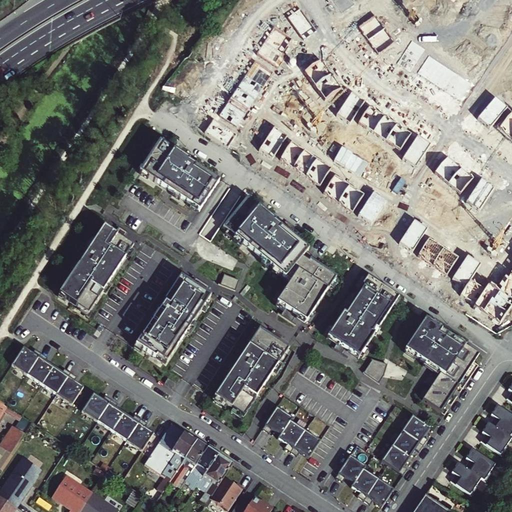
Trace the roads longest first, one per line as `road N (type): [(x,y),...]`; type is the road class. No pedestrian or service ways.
road 1 (residential): [(176,129),(507,351)]
road 2 (residential): [(37,319),(328,511)]
road 3 (residential): [(309,0),(357,67),(511,171)]
road 4 (residential): [(398,511),(507,351)]
road 5 (residential): [(176,129),(248,24),(274,0)]
road 6 (trunk): [(0,65),(108,0)]
